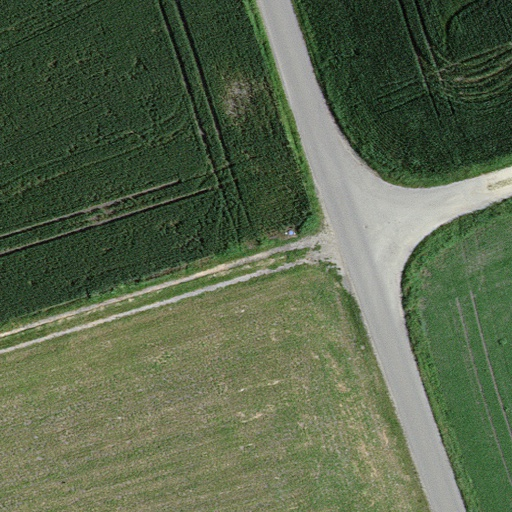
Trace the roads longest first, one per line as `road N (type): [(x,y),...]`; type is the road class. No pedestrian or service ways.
road 1 (track): [(300,0),(474,511)]
road 2 (track): [(0,349),(511,192)]
